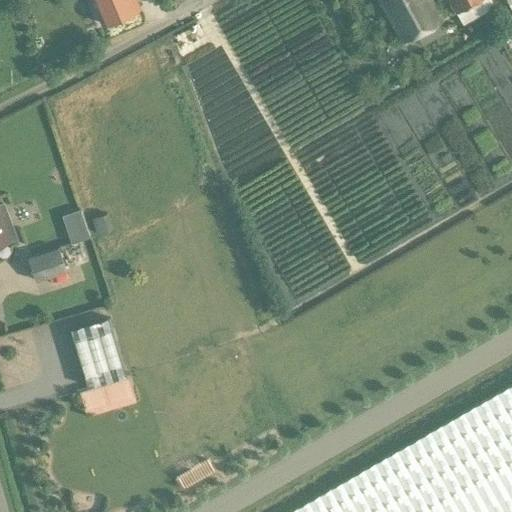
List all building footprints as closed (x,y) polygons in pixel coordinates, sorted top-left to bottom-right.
[(138,7),(135,0),(91,0),(101,23),(138,7)] [(379,0),(401,39),(439,18),(429,0),(379,0)] [(447,0),(453,9),(469,0),(447,0)] [(0,242),(15,237),(2,203),(0,203),(0,242)] [(57,246),(26,255),(34,279),(65,269),(57,246)] [(87,385),(124,374),(107,316),(69,327),(87,385)] [(511,511),(511,381),(438,424),(284,511),(511,511)]
